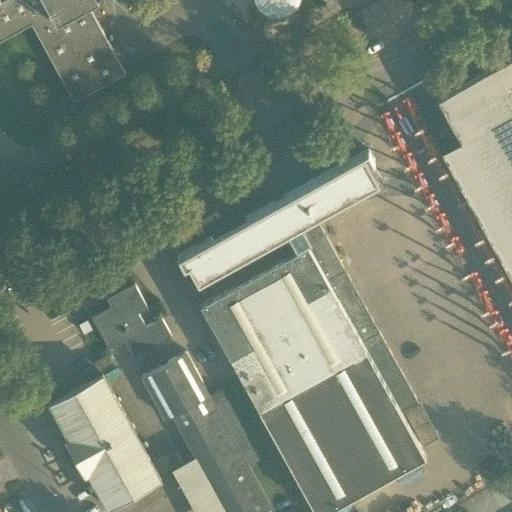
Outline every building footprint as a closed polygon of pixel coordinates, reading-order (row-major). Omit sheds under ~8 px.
[(125,72),(89,5),(97,0),(3,0),(1,1),(0,0),(0,40),(32,23),(74,100),(125,72)] [(256,0),(258,3),(265,9),(273,12),(282,12),(290,9),(296,3),(298,0),(256,0)] [(440,148),(511,278),(511,53),(436,96),(460,138),(440,148)] [(272,263),(201,303),(316,511),(321,511),(425,454),(421,447),(438,438),(315,215),(379,179),(364,152),(178,255),(184,266),(189,263),(198,281),(263,245),(272,263)] [(148,307),(144,301),(135,283),(118,292),(123,300),(92,317),(109,347),(124,339),(133,356),(171,335),(161,317),(146,326),(138,312),(148,307)] [(173,414),(195,455),(226,511),(259,511),(271,506),(186,351),(142,375),(166,418),(173,414)] [(68,461),(132,426),(103,373),(50,402),(69,437),(66,439),(65,439),(75,457),(68,461)] [(132,426),(68,461),(68,462),(75,458),(85,476),(86,475),(89,473),(108,508),(161,479),(132,426)]
